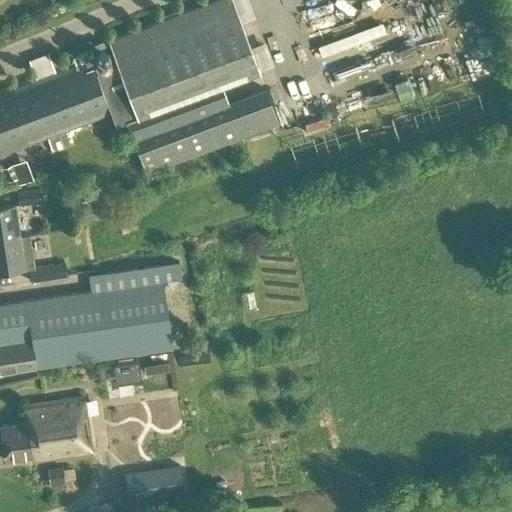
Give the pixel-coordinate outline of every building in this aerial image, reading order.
[(64,129),(101,115),(110,112),(115,124),(127,119),(148,175),(280,126),(265,86),(227,100),(221,82),(258,68),(231,0),(208,0),(108,38),(118,63),(96,71),(89,55),(0,88),(0,154),(46,137),(51,150),(69,143),(64,129)] [(1,168),(6,183),(18,178),(13,164),(1,168)] [(16,203),(38,199),(36,188),(14,192),(16,203)] [(96,196),(82,200),(85,211),(99,207),(96,196)] [(0,205),(0,239),(16,237),(11,204),(0,205)] [(0,271),(21,268),(25,268),(27,280),(64,274),(62,262),(31,267),(26,235),(16,237),(0,239),(0,271)] [(179,259),(105,271),(88,274),(90,289),(0,302),(0,370),(172,345),(161,280),(182,277),(179,259)] [(127,375),(175,369),(174,356),(126,362),(127,375)] [(29,462),(31,462),(92,454),(84,395),(22,403),(24,421),(0,424),(0,430),(4,461),(28,458),(29,462)] [(178,464),(124,471),(128,496),(182,490),(178,464)] [(62,466),(47,468),(50,482),(64,480),(62,466)]
